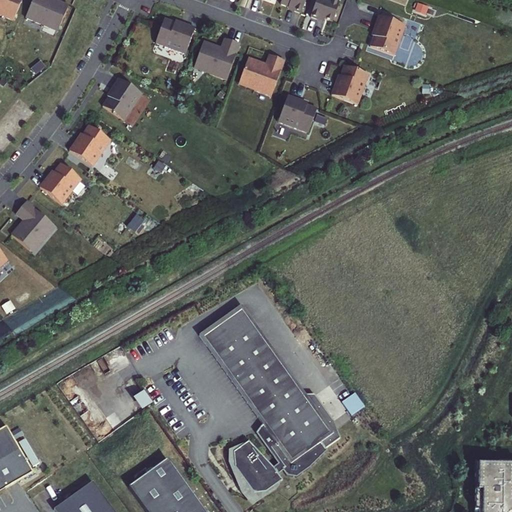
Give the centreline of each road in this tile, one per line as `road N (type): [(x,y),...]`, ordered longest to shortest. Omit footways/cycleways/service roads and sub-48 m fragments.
road 1 (residential): [(0,187),(66,105),(127,0)]
road 2 (residential): [(312,65),(297,42),(176,0)]
